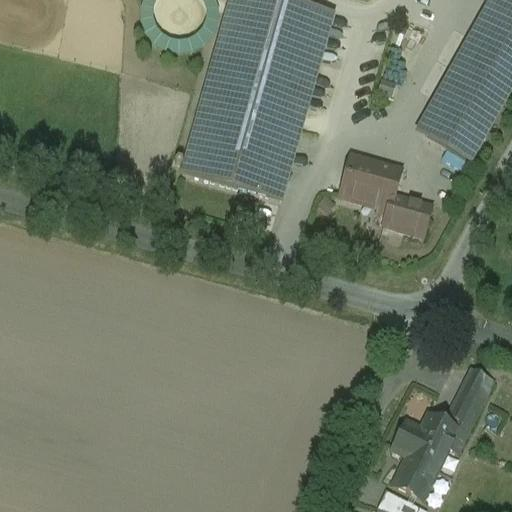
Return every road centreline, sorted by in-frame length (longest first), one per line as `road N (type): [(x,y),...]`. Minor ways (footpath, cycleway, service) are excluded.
road 1 (residential): [(0,201),(428,319)]
road 2 (residential): [(334,511),(397,368),(428,319)]
road 3 (unclassified): [(428,319),(511,170)]
